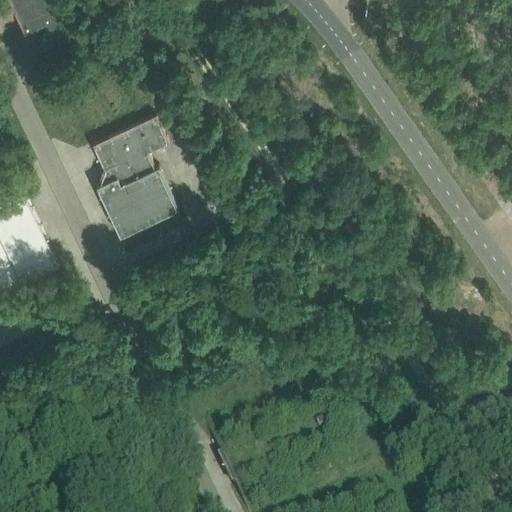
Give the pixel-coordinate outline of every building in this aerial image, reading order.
[(10,0),(39,60),(76,43),(55,0),(10,0)] [(37,68),(46,85),(53,82),(44,65),(37,68)] [(170,139),(157,111),(93,141),(110,176),(97,182),(120,232),(179,205),(159,162),(156,164),(149,148),(170,139)] [(0,198),(0,289),(59,261),(24,187),(0,198)] [(249,511),(250,511),(246,503),(250,501),(250,500),(246,502),(242,493),(248,491),(247,490),(241,492),(237,484),(248,479),(328,441),(325,436),(321,427),(325,425),(322,420),(319,422),(317,419),(313,410),(312,408),(232,446),(222,451),(218,443),(223,440),(223,439),(217,442),(213,433),(217,431),(217,430),(213,432),(207,421),(206,421),(212,434),(216,441),(221,453),(217,455),(231,484),(232,485),(236,483),(249,511)]
